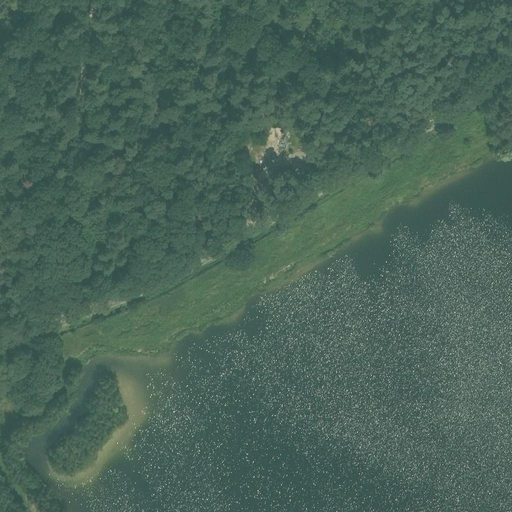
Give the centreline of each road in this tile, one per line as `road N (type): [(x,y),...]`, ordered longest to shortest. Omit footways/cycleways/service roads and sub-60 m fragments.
road 1 (unclassified): [(0,343),(139,294),(254,229),(437,119),(511,50)]
road 2 (track): [(92,0),(81,113),(49,176),(62,323)]
